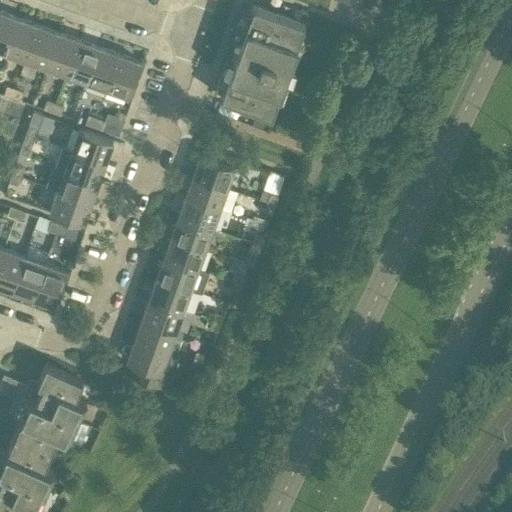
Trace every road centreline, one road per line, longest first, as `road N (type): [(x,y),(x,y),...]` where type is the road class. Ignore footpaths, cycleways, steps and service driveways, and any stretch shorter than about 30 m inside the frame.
road 1 (secondary): [(511,23),(281,511)]
road 2 (residential): [(195,33),(86,334),(62,344),(0,329)]
road 3 (secondary): [(379,511),(511,231)]
